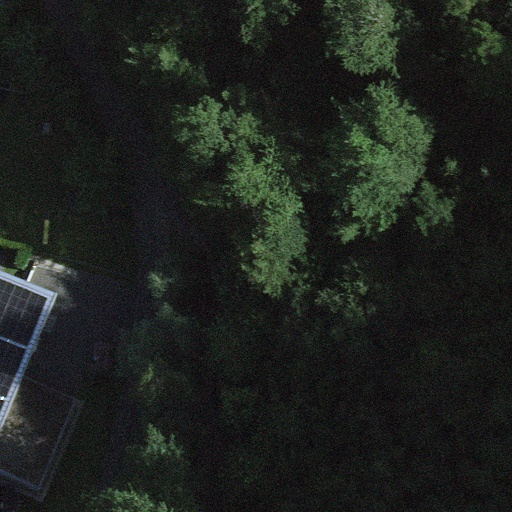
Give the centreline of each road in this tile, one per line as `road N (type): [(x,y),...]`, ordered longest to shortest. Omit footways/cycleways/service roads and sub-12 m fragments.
road 1 (residential): [(57,0),(151,184),(155,313),(99,511)]
road 2 (track): [(151,184),(195,238),(211,308),(208,511)]
